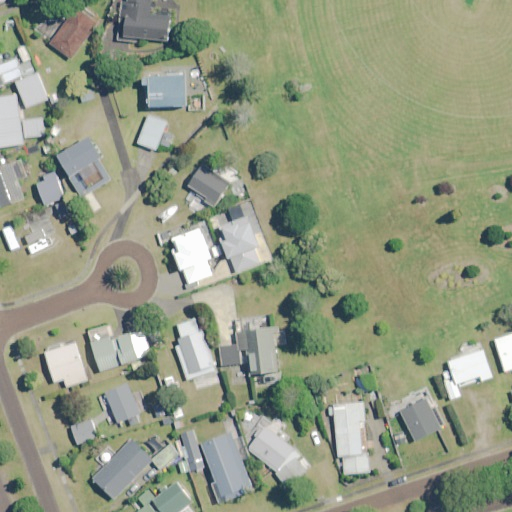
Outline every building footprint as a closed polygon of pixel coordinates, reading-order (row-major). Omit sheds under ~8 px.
[(152,0),(129,0),(129,2),(127,1),(123,37),(169,42),(172,16),(151,14),(152,0)] [(99,25),(78,9),(53,43),(75,59),(99,25)] [(36,73),(27,46),(14,51),(17,60),(0,65),(0,67),(6,84),(36,73)] [(50,100),(40,74),(18,82),(28,108),(50,100)] [(188,107),(188,77),(146,77),(146,86),(151,86),(151,108),(188,107)] [(22,122),(18,94),(0,97),(0,148),(26,144),(25,139),(47,136),(44,118),(22,122)] [(169,123),(150,116),(140,143),(158,151),(160,145),(170,149),(175,136),(165,132),(169,123)] [(104,158),(92,138),(61,156),(86,197),(114,180),(104,165),(99,168),(96,164),(104,158)] [(29,177),(23,162),(0,170),(0,203),(2,209),(27,199),(20,180),(29,177)] [(231,184),(204,166),(191,186),(219,203),(231,184)] [(65,199),(58,178),(40,184),(47,205),(65,199)] [(262,248),(252,219),(224,228),(226,233),(221,235),(230,259),(234,258),(239,272),(262,265),(257,250),(262,248)] [(171,229),(189,284),(214,275),(209,262),(223,257),(211,222),(189,230),(186,223),(171,229)] [(53,245),(49,237),(47,238),(43,230),(25,239),(32,254),(53,245)] [(201,333),(197,320),(179,326),(185,344),(179,346),(190,381),(217,372),(204,332),(201,333)] [(103,372),(152,357),(149,347),(164,342),(160,328),(114,342),(109,325),(91,331),(103,372)] [(275,329),(240,333),(241,346),(223,348),(225,367),(249,364),(251,376),(277,373),(275,354),(278,354),(275,329)] [(511,371),(511,335),(497,340),(507,373),(511,371)] [(90,381),(78,343),(47,353),(57,383),(66,380),(69,387),(90,381)] [(495,378),(486,351),(450,362),(456,378),(447,381),(454,401),(464,398),(460,385),(482,378),(484,382),(495,378)] [(175,375),(165,378),(171,395),(181,392),(175,375)] [(130,420),(133,426),(142,422),(139,416),(142,415),(130,385),(107,394),(120,424),(130,420)] [(437,414),(428,399),(403,413),(420,442),(448,426),(440,412),(437,414)] [(366,402),(331,406),(333,418),(337,417),(342,459),(345,459),(346,476),(372,473),(370,454),(365,454),(362,422),(368,422),(366,402)] [(165,404),(155,406),(159,419),(169,416),(165,404)] [(178,422),(173,423),(176,431),(190,426),(185,412),(176,415),(178,422)] [(99,437),(93,420),(73,427),(79,445),(99,437)] [(281,473),(298,450),(268,427),(250,450),(281,473)] [(207,468),(194,429),(182,433),(189,454),(186,455),(192,473),(207,468)] [(238,448),(233,435),(204,447),(226,503),(256,491),(244,461),(252,458),(246,444),(238,448)] [(170,446),(153,459),(133,440),(95,479),(117,500),(155,461),(162,470),(179,457),(170,446)] [(301,462),(282,473),(290,486),(309,475),(301,462)] [(183,511),(194,504),(178,483),(157,500),(150,491),(140,498),(148,509),(144,511),(183,511)]
